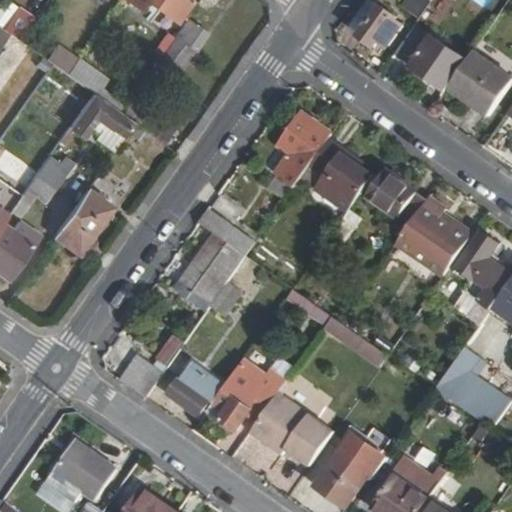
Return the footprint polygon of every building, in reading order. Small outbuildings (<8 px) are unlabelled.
[(3,0),(0,0),(0,27),(31,37),(39,11),(3,0)] [(158,0),(162,2),(157,10),(175,22),(190,0),(158,0)] [(420,14),(430,0),(404,0),(403,1),(420,14)] [(380,8),(359,37),(374,48),(380,40),(389,46),(402,27),(394,21),(395,19),(380,8)] [(187,19),(158,60),(163,64),(158,70),(171,79),(193,49),(196,50),(208,34),(187,19)] [(418,25),(397,55),(410,63),(430,34),(418,25)] [(435,37),(414,67),(450,91),(451,89),(470,62),(435,37)] [(57,42),(46,59),(96,91),(107,75),(57,42)] [(470,62),(451,89),(491,117),(511,87),(511,80),(475,55),(470,62)] [(91,94),(67,128),(80,136),(93,119),(121,138),(132,123),(119,114),(91,94)] [(119,114),(132,123),(162,144),(173,129),(130,99),(119,114)] [(304,114),(279,149),(289,155),(275,174),(296,189),(305,176),(313,165),(333,137),(334,136),(304,114)] [(327,175),(319,186),(352,210),(377,175),(362,164),(364,160),(333,137),(313,165),(327,175)] [(327,175),(313,165),(305,176),(319,186),(327,175)] [(370,197),(401,218),(395,227),(406,234),(430,200),(420,193),(419,195),(387,173),(370,197)] [(86,189),(53,236),(78,254),(111,207),(86,189)] [(18,197),(9,211),(18,218),(28,204),(18,197)] [(400,243),(447,277),(473,240),(443,219),(449,211),(431,198),(430,200),(406,234),(400,243)] [(216,234),(248,257),(258,242),(211,209),(201,224),(216,234)] [(1,222),(0,223),(0,272),(8,278),(32,244),(1,222)] [(216,234),(177,289),(209,311),(212,307),(230,282),(248,257),(216,234)] [(482,235),(459,267),(486,286),(479,297),(495,309),(511,285),(511,274),(491,259),(500,247),(482,235)] [(230,282),(212,307),(227,318),(245,292),(230,282)] [(511,285),(495,309),(511,321),(511,285)] [(289,299),(329,327),(335,319),(295,290),(289,299)] [(329,327),(384,365),(390,357),(342,324),(335,319),(329,327)] [(173,332),(158,359),(172,366),(186,339),(173,332)] [(468,348),(437,391),(452,401),(483,358),(468,348)] [(122,381),(147,399),(163,377),(137,358),(122,381)] [(178,379),(167,395),(200,418),(211,402),(214,405),(224,390),(226,387),(194,365),(182,382),(178,379)] [(214,405),(208,413),(237,433),(252,410),(224,390),(214,405)] [(281,394),(253,433),(286,456),(290,449),(313,466),(336,434),(281,394)] [(354,435),(316,489),(347,510),(370,478),(374,481),(389,459),(354,435)] [(78,441),(55,471),(95,500),(118,469),(78,441)] [(411,462),(399,478),(422,494),(431,500),(442,484),(411,462)] [(439,470),(434,478),(442,484),(447,476),(439,470)] [(398,477),(374,509),(377,511),(422,511),(427,505),(431,500),(422,494),(399,478),(398,477)] [(129,511),(177,511),(146,489),(129,511)]
